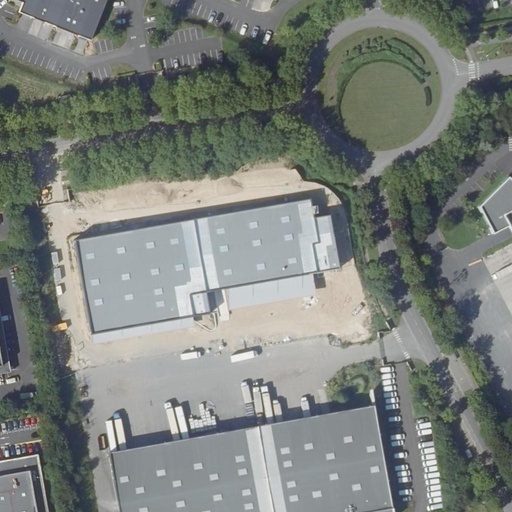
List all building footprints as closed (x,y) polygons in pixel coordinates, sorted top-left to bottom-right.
[(18,12),(90,40),(106,0),(23,0),(22,3),(18,12)] [(504,180),(477,214),(490,240),(507,232),(511,242),(511,177),(507,185),(504,180)] [(307,199),(73,239),(89,335),(192,317),(189,295),(339,269),(329,214),(310,217),(307,199)] [(0,372),(10,371),(0,309),(0,372)] [(393,511),(374,405),(108,452),(118,511),(393,511)] [(47,511),(37,454),(0,461),(0,511),(47,511)]
